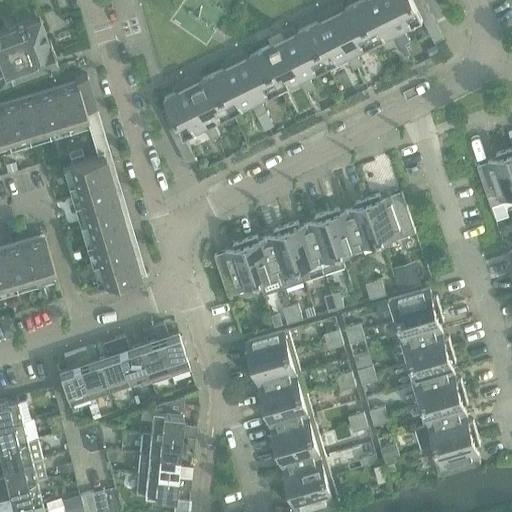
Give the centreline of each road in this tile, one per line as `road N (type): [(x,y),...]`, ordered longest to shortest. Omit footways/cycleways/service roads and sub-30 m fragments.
road 1 (residential): [(511,430),(421,108)]
road 2 (residential): [(168,235),(421,108)]
road 3 (residential): [(168,235),(93,0)]
road 4 (residential): [(248,511),(186,295)]
road 5 (residential): [(82,332),(46,205),(0,219)]
